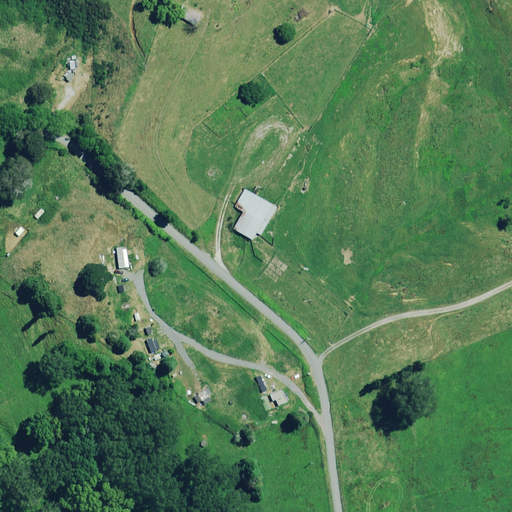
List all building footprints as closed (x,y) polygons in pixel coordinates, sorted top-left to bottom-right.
[(190,5),(185,2),(177,15),(186,21),(187,19),(196,25),(201,17),(187,9),(190,5)] [(244,187),(233,207),(242,212),(233,229),(253,240),(257,233),(261,235),(278,205),(244,187)] [(41,209),(34,217),(39,221),(45,215),(44,214),(45,212),(41,209)] [(116,250),(118,268),(129,267),(126,249),(116,250)] [(147,340),(151,352),(160,349),(156,340),(153,341),(152,338),(147,340)] [(256,378),(262,392),(267,390),(261,376),(256,378)] [(283,388),(270,394),(273,401),(276,400),(278,406),(289,402),(283,388)] [(270,409),(265,397),(260,399),(265,411),(270,409)]
